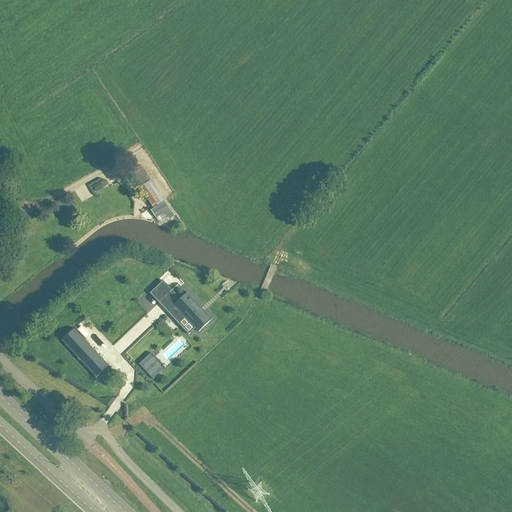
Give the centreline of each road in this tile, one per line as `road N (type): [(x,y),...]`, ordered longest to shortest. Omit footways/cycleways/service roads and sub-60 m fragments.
road 1 (primary): [(126,511),(0,394)]
road 2 (primary): [(0,423),(94,511)]
